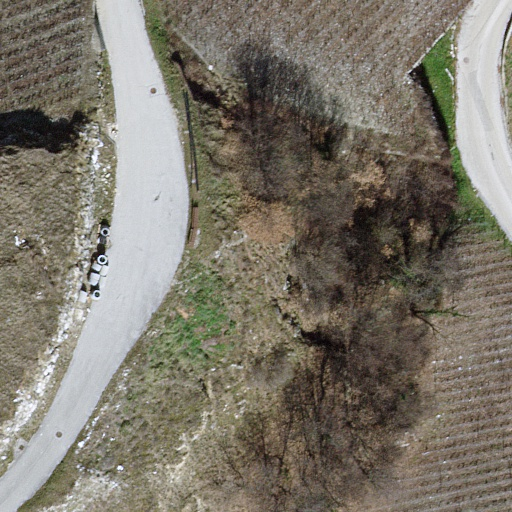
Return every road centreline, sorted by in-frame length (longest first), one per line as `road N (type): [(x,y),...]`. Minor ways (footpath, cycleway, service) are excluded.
road 1 (track): [(18,511),(119,377),(166,229),(130,0)]
road 2 (track): [(511,21),(502,36),(497,150),(511,179)]
